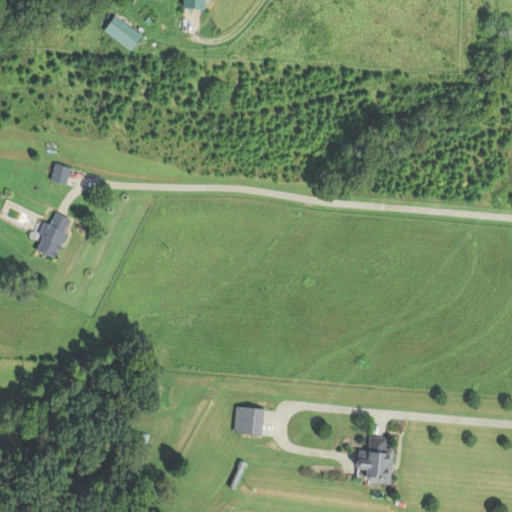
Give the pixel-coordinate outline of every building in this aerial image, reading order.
[(206,0),(181,0),(181,8),(206,11),(206,0)] [(65,186),(68,169),(52,165),(48,182),(65,186)] [(44,224),(31,251),(51,261),(70,221),(53,213),(47,225),(44,224)] [(155,406),(167,410),(173,386),(161,383),(155,406)] [(260,435),(262,408),(234,407),(232,433),(260,435)] [(391,448),(384,448),(384,437),(367,436),(366,451),(356,450),(354,468),(364,469),(363,482),(388,483),(391,448)]
